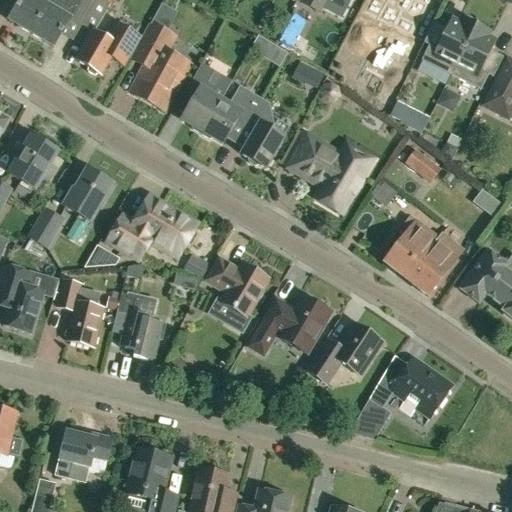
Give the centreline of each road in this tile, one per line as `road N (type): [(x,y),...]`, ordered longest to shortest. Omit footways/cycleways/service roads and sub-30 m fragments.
road 1 (unclassified): [(511,385),(164,157),(0,62)]
road 2 (unclassified): [(511,495),(0,370)]
